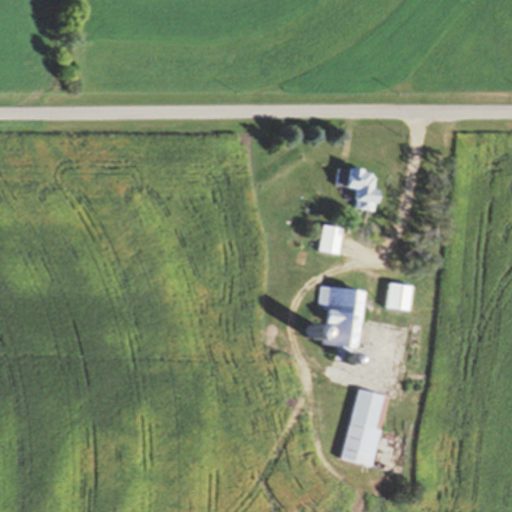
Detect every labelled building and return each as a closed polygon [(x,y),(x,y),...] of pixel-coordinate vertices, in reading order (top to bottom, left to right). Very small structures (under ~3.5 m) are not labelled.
[(335,165),(346,166),(346,164),(358,165),(357,170),(371,172),(369,187),(374,187),(371,209),(352,206),(353,197),(351,197),(352,187),(333,184),(335,165)] [(319,222),(338,226),(334,253),(314,249),(319,222)] [(385,279),(407,283),(404,309),(381,306),(385,279)] [(318,341),(322,306),(315,305),(318,282),(358,288),(357,299),(368,300),(366,313),(355,311),(350,346),(344,346),(343,358),(332,356),(333,348),(330,348),(331,343),(318,341)] [(354,387),(385,395),(367,466),(336,458),(354,387)]
